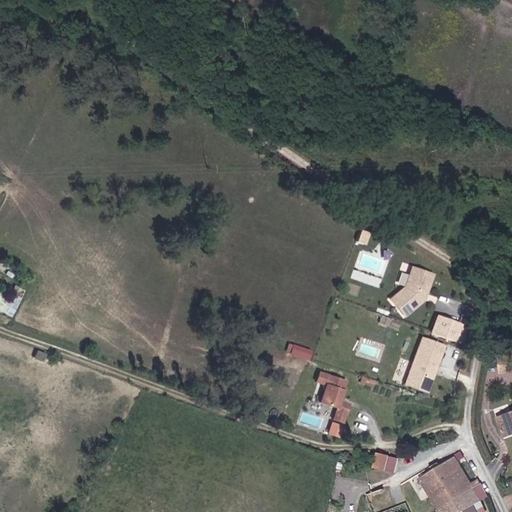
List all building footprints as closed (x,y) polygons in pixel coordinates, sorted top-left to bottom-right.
[(365,236),(358,234),(355,246),(362,248),(365,236)] [(406,319),(424,303),(430,279),(410,273),(405,291),(391,303),(406,319)] [(4,280),(0,287),(0,309),(11,315),(24,291),(4,280)] [(457,340),(462,323),(440,317),(435,334),(457,340)] [(464,342),(469,325),(462,323),(457,340),(464,342)] [(425,339),(415,377),(420,389),(434,393),(448,346),(425,339)] [(310,357),(313,347),(292,342),(290,353),(310,357)] [(511,360),(502,360),(502,374),(511,374),(511,360)] [(420,389),(415,377),(411,387),(420,389)] [(352,389),(324,381),(321,391),(331,394),(325,411),(342,417),(339,428),(349,431),(355,412),(345,409),(352,389)] [(511,414),(496,420),(501,436),(511,432),(511,414)] [(511,432),(501,436),(503,441),(511,436),(511,432)] [(468,511),(479,504),(469,492),(457,476),(449,465),(417,489),(430,511),(468,511)] [(388,483),(395,470),(384,466),(379,480),(388,483)] [(483,501),(474,487),(469,492),(479,504),(483,501)] [(380,498),(366,504),(369,511),(387,511),(384,504),(380,498)]
